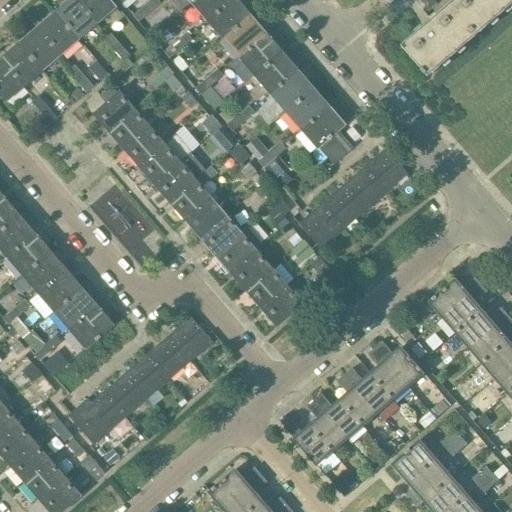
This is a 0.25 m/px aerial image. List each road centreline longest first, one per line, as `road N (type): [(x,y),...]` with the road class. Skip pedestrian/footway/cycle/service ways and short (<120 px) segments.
road 1 (residential): [(281,387),(197,297),(124,290),(0,144)]
road 2 (residential): [(281,387),(486,215)]
road 3 (residential): [(486,215),(336,41)]
road 4 (residential): [(136,511),(244,421)]
road 5 (residential): [(325,511),(244,421)]
